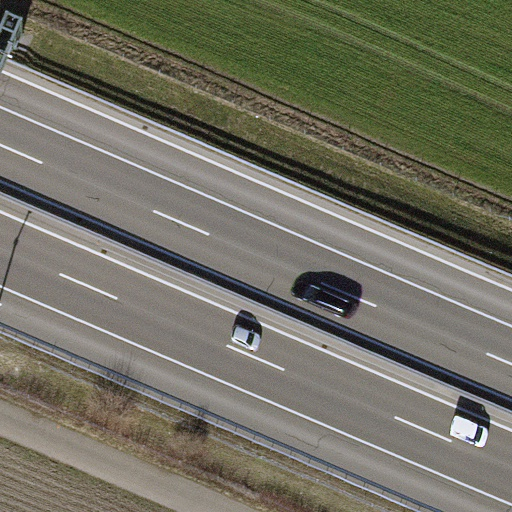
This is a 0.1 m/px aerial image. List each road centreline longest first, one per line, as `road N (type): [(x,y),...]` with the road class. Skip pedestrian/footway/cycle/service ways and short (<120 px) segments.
road 1 (motorway): [(0,246),(511,466)]
road 2 (motorway): [(511,360),(0,142)]
road 3 (track): [(222,511),(0,421)]
